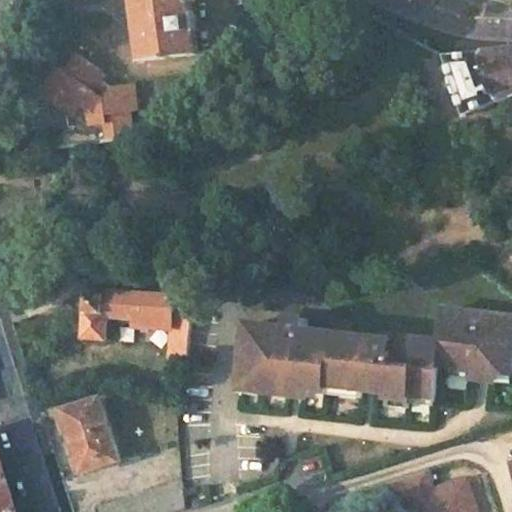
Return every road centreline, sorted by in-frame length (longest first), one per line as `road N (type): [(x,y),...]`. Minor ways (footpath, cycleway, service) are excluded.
road 1 (residential): [(0,372),(43,511)]
road 2 (residential): [(392,0),(467,26),(511,24)]
